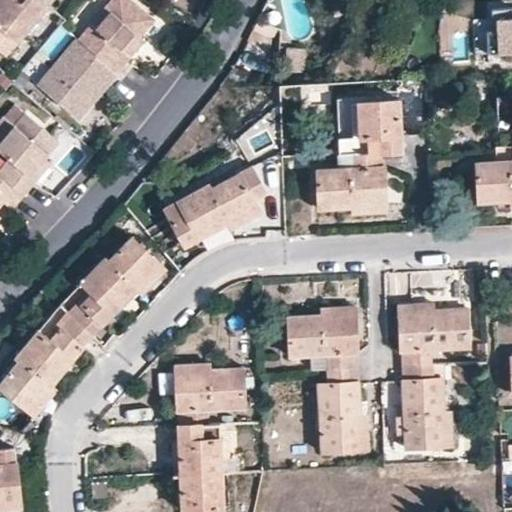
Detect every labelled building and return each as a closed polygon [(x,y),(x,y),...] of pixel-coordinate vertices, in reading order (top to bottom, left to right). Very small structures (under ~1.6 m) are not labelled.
[(0,0),(0,38),(13,49),(52,3),(50,1),(48,0),(0,0)] [(157,18),(134,0),(111,0),(79,40),(120,73),(132,58),(126,54),(142,34),(157,18)] [(511,21),(490,23),(493,60),(511,57),(511,21)] [(149,39),(142,34),(126,54),(132,58),(149,39)] [(13,49),(0,38),(0,61),(2,63),(13,49)] [(93,109),(84,102),(90,93),(95,98),(104,85),(110,89),(122,76),(120,73),(79,40),(39,89),(81,124),(93,109)] [(335,79),(332,59),(313,61),(316,82),(335,79)] [(90,93),(84,102),(93,109),(110,89),(104,85),(95,98),(90,93)] [(405,152),(402,101),(356,104),(358,153),(383,152),(388,152),(405,152)] [(1,150),(13,160),(0,177),(26,198),(39,182),(32,175),(48,155),(60,142),(29,117),(1,150)] [(511,159),(511,146),(500,147),(501,160),(511,159)] [(387,215),(384,164),(383,152),(358,153),(344,154),(345,168),(320,169),(322,209),(341,209),(342,217),(387,215)] [(56,161),(48,155),(32,175),(39,182),(56,161)] [(511,159),(501,160),(480,161),(483,200),(497,200),(498,208),(511,207),(511,159)] [(268,187),(254,161),(210,182),(208,178),(165,201),(189,244),(233,222),(231,217),(260,203),(257,197),(256,193),(268,187)] [(0,177),(0,176),(0,213),(7,205),(14,210),(26,198),(0,177)] [(0,226),(14,210),(7,205),(0,213),(0,226)] [(159,261),(132,237),(109,260),(106,257),(79,285),(62,303),(95,334),(141,288),(138,286),(159,261)] [(167,268),(159,261),(138,286),(141,288),(146,292),(167,268)] [(95,334),(62,303),(61,304),(42,328),(18,359),(22,361),(22,364),(3,386),(31,407),(51,382),(54,384),(95,334)] [(436,304),(403,306),(404,316),(436,315),(436,311),(436,304)] [(469,310),(436,311),(436,315),(404,316),(405,352),(406,366),(432,365),(432,350),(471,349),(469,310)] [(359,317),(325,319),(325,315),(292,316),(294,355),(314,354),(315,370),(333,369),(362,368),(361,352),(359,317)] [(22,361),(18,359),(0,381),(0,383),(3,386),(22,364),(22,361)] [(436,381),(436,365),(432,365),(406,366),(406,381),(409,442),(409,448),(438,447),(437,414),(446,413),(446,381),(436,381)] [(245,368),(212,370),(212,375),(178,376),(180,425),(209,424),(208,409),(247,406),(245,368)] [(362,368),(333,369),(334,384),(323,384),(326,449),(359,449),(357,417),(363,417),(362,382),(362,368)] [(448,447),(447,413),(446,413),(437,414),(438,447),(448,447)] [(225,472),(222,423),(180,425),(180,426),(183,474),(225,472)] [(21,496),(15,449),(0,450),(0,500),(21,499),(21,496)] [(227,509),(225,473),(225,472),(183,474),(183,511),(216,511),(216,510),(227,509)] [(0,511),(10,511),(23,511),(21,499),(0,500),(0,511)]
